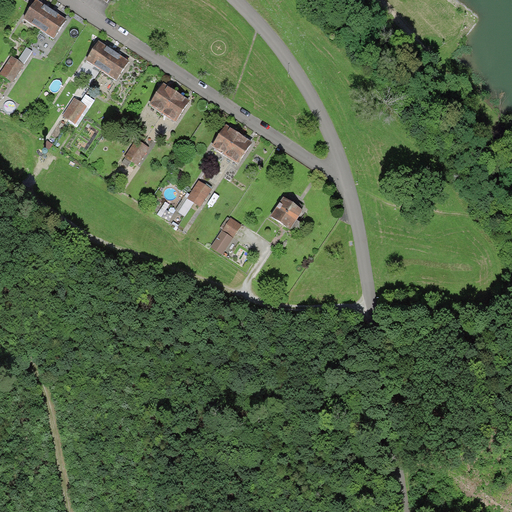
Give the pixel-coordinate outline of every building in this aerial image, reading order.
[(35,0),(24,18),(54,38),(67,19),(59,14),(45,5),(37,0),(35,0)] [(85,60),(117,80),(130,60),(123,55),(108,46),(99,40),(85,60)] [(18,60),(23,63),(32,51),(27,47),(18,60)] [(12,55),(0,72),(0,74),(12,83),(25,64),(23,63),(18,60),(12,55)] [(171,88),(163,82),(149,104),(176,122),(190,100),(184,96),(171,88)] [(74,98),(63,115),(75,123),(87,106),(74,98)] [(234,129),(225,123),(211,146),(239,164),(254,141),(246,137),(234,129)] [(136,138),(124,156),(137,165),(149,147),(136,138)] [(198,180),(186,198),(199,207),(212,190),(198,180)] [(283,196),(270,216),(290,230),(304,210),(294,203),(283,196)] [(231,216),(211,246),(223,253),(242,224),(231,216)]
